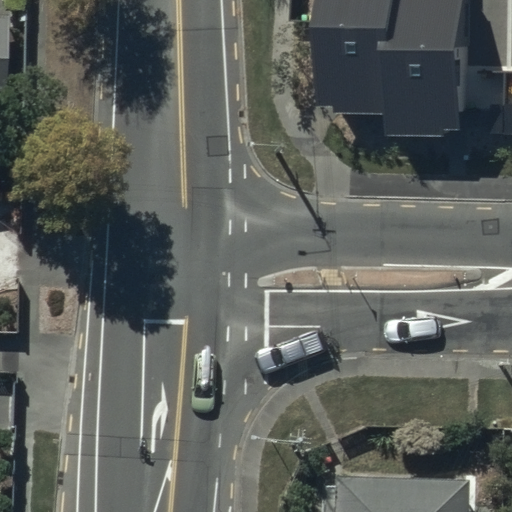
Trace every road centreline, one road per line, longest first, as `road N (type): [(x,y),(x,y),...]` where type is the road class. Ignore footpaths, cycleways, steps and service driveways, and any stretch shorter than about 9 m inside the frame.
road 1 (secondary): [(164,274),(511,280)]
road 2 (tertiary): [(170,0),(164,274)]
road 3 (secondary): [(164,274),(157,511)]
